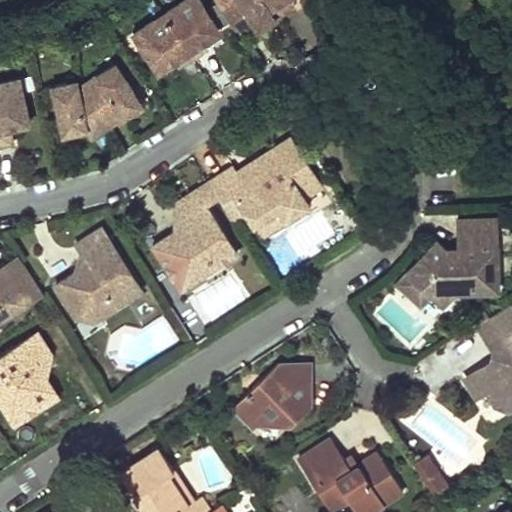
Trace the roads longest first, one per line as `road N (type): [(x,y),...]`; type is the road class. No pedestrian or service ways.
road 1 (residential): [(0,494),(337,275),(421,183),(421,144),(405,109),(336,71),(301,63),(258,77),(200,129),(115,173),(0,202)]
road 2 (unknown): [(337,275),(363,346),(375,362),(399,370)]
